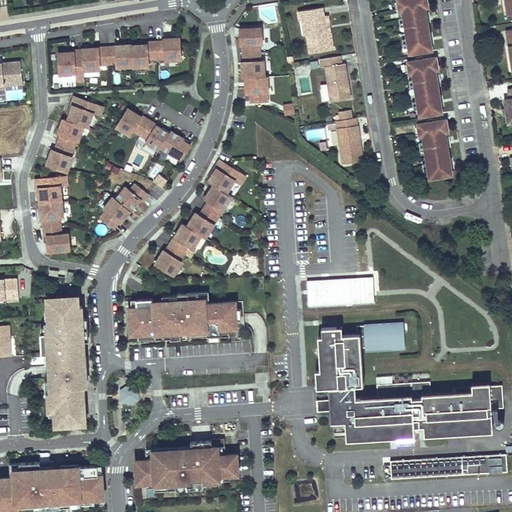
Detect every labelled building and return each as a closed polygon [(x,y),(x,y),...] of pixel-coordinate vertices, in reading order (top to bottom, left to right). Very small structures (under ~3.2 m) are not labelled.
[(409,47),(410,54),(432,50),(431,44),(429,44),(427,34),(429,34),(427,23),(425,23),(424,13),(426,13),(425,8),(428,7),(426,0),(397,0),(400,12),(403,11),(404,17),(399,18),(400,26),(405,26),(407,38),(402,39),(404,48),(409,47)] [(323,7),(298,11),(299,20),(302,20),(303,28),(310,27),(311,34),(307,35),(310,53),(334,49),(331,31),(327,31),(326,25),(330,24),(328,15),(324,16),(323,7)] [(240,28),(241,43),(245,43),(245,51),(260,51),(259,42),(262,42),(261,26),(240,28)] [(177,36),(161,37),(161,40),(153,40),(154,57),(162,56),(162,59),(178,58),(177,36)] [(153,40),(144,41),(144,43),(129,44),(130,65),(130,66),(146,65),(145,57),(154,57),(153,40)] [(129,43),(112,44),(112,45),(104,46),(105,62),(113,62),(114,66),(130,65),(129,44),(129,43)] [(104,46),(80,48),(81,69),(97,68),(97,63),(105,62),(104,46)] [(71,51),(56,52),(57,73),(72,72),(73,80),(82,79),(81,69),(80,48),(71,49),(71,51)] [(246,60),(242,60),(243,76),(245,76),(264,75),(263,59),(260,59),(260,51),(245,51),(246,60)] [(325,67),(331,101),(351,98),(349,86),(346,86),(345,79),(348,79),(345,63),(342,64),(340,56),(321,59),(322,67),(325,67)] [(419,109),(420,116),(442,112),(441,106),(439,107),(437,97),(439,96),(438,85),(436,85),(434,75),(436,75),(435,70),(438,69),(436,57),(423,59),(423,56),(415,57),(416,60),(408,62),(410,74),(413,73),(414,80),(409,80),(410,89),(415,88),(417,100),(412,101),(414,110),(419,109)] [(0,82),(1,82),(2,84),(19,83),(17,60),(0,61),(0,82)] [(245,76),(246,92),(251,92),(251,100),(268,99),(267,90),(268,90),(267,75),(264,75),(245,76)] [(72,96),(68,104),(70,105),(65,119),(81,125),(85,127),(91,112),(97,115),(101,106),(72,96)] [(287,114),(296,112),(294,104),(285,105),(287,114)] [(114,126),(128,134),(131,129),(138,134),(147,120),(139,115),(138,116),(125,108),(114,126)] [(343,164),(363,161),(360,140),(358,140),(357,136),(359,135),(358,125),(357,125),(356,117),(336,121),(343,164)] [(61,118),(55,133),(58,134),(55,142),(71,147),(74,139),(76,140),(81,125),(65,119),(61,118)] [(429,171),(430,178),(452,175),(451,169),(449,169),(447,159),(449,159),(447,148),(445,148),(444,138),(446,138),(445,132),(448,132),(446,120),(434,122),(433,118),(425,119),(426,123),(418,124),(420,136),(423,136),(424,142),(419,143),(421,151),(425,150),(427,163),(422,164),(424,172),(429,171)] [(158,148),(167,132),(147,120),(138,134),(145,138),(143,142),(156,150),(158,148)] [(182,138),(169,129),(167,132),(158,148),(171,156),(172,154),(179,159),(188,145),(181,140),(182,138)] [(55,142),(52,150),(49,149),(44,164),(64,171),(70,156),(68,156),(71,147),(55,142)] [(219,159),(213,167),(215,168),(207,181),(212,185),(223,192),(231,179),(237,183),(242,175),(219,159)] [(156,167),(149,174),(161,187),(169,180),(156,167)] [(32,179),(33,188),(35,188),(36,203),(58,201),(56,186),(63,185),(62,176),(32,179)] [(128,190),(123,186),(113,198),(128,210),(130,211),(139,200),(140,201),(146,194),(133,183),(128,190)] [(212,185),(203,198),(207,201),(203,208),(215,215),(228,195),(223,192),(212,185)] [(104,211),(98,218),(111,228),(117,221),(118,223),(128,210),(113,198),(111,196),(101,209),(104,211)] [(36,203),(38,219),(39,219),(40,227),(56,226),(55,217),(59,217),(58,201),(36,203)] [(198,215),(194,213),(186,226),(198,234),(202,236),(215,215),(203,208),(198,215)] [(186,226),(182,223),(168,244),(182,253),(187,246),(190,247),(198,234),(186,226)] [(45,252),(66,249),(65,233),(57,234),(56,226),(40,227),(41,237),(43,236),(45,252)] [(164,252),(162,250),(153,264),(172,275),(180,262),(178,260),(182,253),(168,244),(164,252)] [(17,279),(0,279),(0,294),(4,295),(5,299),(18,298),(17,279)] [(209,291),(178,293),(178,300),(186,299),(186,302),(189,302),(189,296),(199,295),(199,298),(205,298),(205,303),(210,303),(209,291)] [(132,308),(129,308),(130,335),(135,335),(190,331),(190,334),(206,333),(207,336),(229,335),(229,329),(244,328),(243,301),(210,303),(205,303),(205,298),(199,298),(199,295),(189,296),(189,302),(186,302),(186,299),(178,300),(154,301),(154,299),(137,300),(137,308),(132,308)] [(73,298),(46,300),(47,309),(48,319),(48,326),(46,326),(46,333),(38,333),(37,333),(39,354),(42,354),(46,354),(47,366),(45,366),(46,380),(47,392),(45,392),(46,411),(53,411),(54,416),(54,424),(71,423),(70,420),(81,419),(80,409),(79,388),(83,387),(83,378),(81,378),(79,356),(75,356),(74,348),(79,347),(78,330),(75,330),(74,306),(73,298)] [(82,356),(79,306),(74,306),(75,330),(78,330),(79,347),(74,348),(75,356),(79,356),(81,378),(83,378),(86,378),(84,356),(82,356)] [(342,326),(322,327),(322,335),(320,336),(323,369),(318,370),(320,388),(330,387),(331,399),(328,399),(328,410),(332,409),(332,422),(334,421),(335,435),(347,434),(347,437),(415,433),(415,425),(425,424),(425,432),(493,427),(492,406),(504,405),(504,398),(501,398),(500,393),(503,393),(503,383),(456,386),(456,390),(431,392),(431,380),(377,383),(378,396),(356,397),(356,385),(361,385),(358,347),(391,344),(391,348),(404,347),(403,322),(357,325),(357,333),(342,334),(342,326)] [(0,356),(11,356),(9,325),(0,325),(0,356)] [(135,335),(136,340),(190,336),(190,334),(190,331),(135,335)] [(377,376),(377,383),(431,380),(430,372),(377,376)] [(84,422),(83,408),(80,409),(81,419),(70,420),(71,423),(84,422)] [(144,458),(133,459),(134,482),(143,482),(152,481),(152,486),(152,489),(173,488),(174,488),(174,485),(184,484),(184,487),(200,487),(215,486),(215,481),(215,476),(226,475),(236,475),(235,454),(224,454),(223,438),(209,438),(209,440),(210,451),(203,452),(203,454),(198,454),(198,449),(151,451),(151,458),(144,458)] [(200,445),(144,447),(144,458),(151,458),(151,451),(198,449),(198,454),(203,454),(203,452),(210,451),(209,440),(200,440),(200,445)] [(386,478),(509,469),(507,452),(392,459),(392,464),(385,464),(386,478)] [(55,474),(54,459),(19,461),(20,468),(13,469),(14,476),(10,476),(0,476),(0,511),(8,511),(20,511),(20,508),(35,507),(46,506),(46,503),(60,502),(61,508),(82,506),(81,501),(95,500),(104,499),(103,475),(98,476),(98,466),(79,467),(77,467),(78,469),(62,470),(61,470),(61,474),(55,474)] [(62,466),(62,459),(54,459),(55,474),(61,474),(61,470),(62,470),(78,469),(77,467),(79,467),(79,465),(62,466)] [(19,461),(10,462),(10,476),(14,476),(13,469),(20,468),(19,461)] [(35,507),(35,511),(61,510),(61,508),(60,502),(46,503),(46,506),(35,507)]
